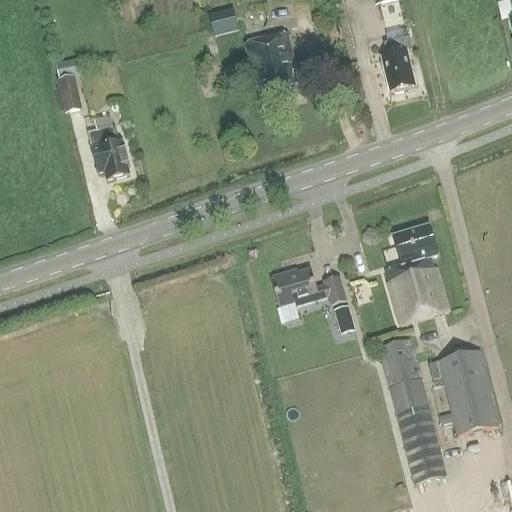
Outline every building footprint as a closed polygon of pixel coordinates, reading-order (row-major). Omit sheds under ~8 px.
[(208,17),(213,39),(238,33),(233,11),(208,17)] [(268,106),(301,98),(296,80),(295,80),(293,72),(297,71),(288,35),(245,45),(253,77),(257,76),(261,91),(264,91),(268,106)] [(384,63),(381,65),(383,73),(387,73),(392,94),(415,88),(407,54),(413,52),(410,39),(384,45),(387,57),(383,58),(384,63)] [(311,52),(302,54),(305,66),(314,64),(311,52)] [(58,82),(79,77),(76,63),(55,68),(58,82)] [(73,80),(57,84),(64,115),(80,111),(73,80)] [(108,184),(130,178),(122,143),(117,144),(114,129),(89,135),(93,150),(91,151),(98,177),(106,175),(108,184)] [(402,267),(385,272),(389,284),(388,284),(401,327),(449,313),(436,271),(435,271),(432,260),(439,258),(430,228),(393,239),(402,267)] [(330,308),(346,304),(339,281),(323,285),(324,288),(315,291),(309,272),(297,276),(296,273),(273,280),(274,283),(271,283),(279,311),(295,306),(296,309),(328,300),(330,308)] [(348,309),(334,313),(341,337),(355,333),(348,309)] [(377,351),(395,417),(414,487),(446,479),(428,409),(410,342),(377,351)] [(499,430),(480,355),(430,367),(433,382),(442,380),(456,440),(499,430)]
